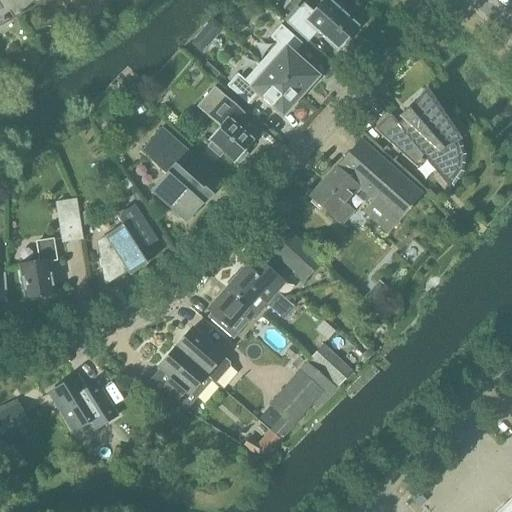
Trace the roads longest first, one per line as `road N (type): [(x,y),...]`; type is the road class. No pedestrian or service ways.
road 1 (residential): [(0,345),(120,324),(168,302),(433,0)]
road 2 (unclassified): [(353,511),(511,360)]
